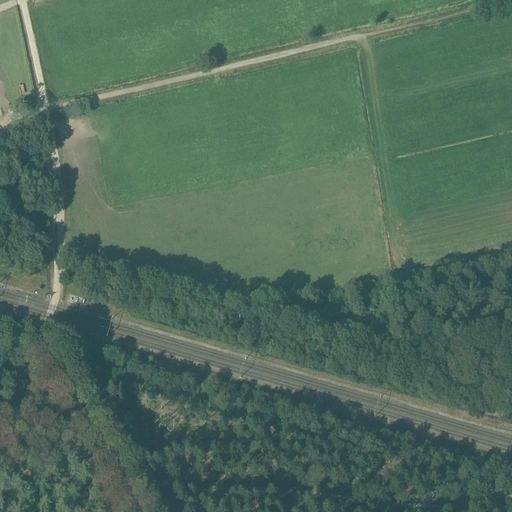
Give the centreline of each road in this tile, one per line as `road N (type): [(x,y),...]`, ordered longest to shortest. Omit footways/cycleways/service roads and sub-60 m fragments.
road 1 (unknown): [(40,111),(499,0)]
road 2 (track): [(131,472),(208,488),(376,500),(511,495)]
road 3 (track): [(24,0),(57,172),(57,269)]
road 4 (track): [(42,347),(133,511)]
road 5 (unknown): [(42,347),(37,358),(114,511)]
